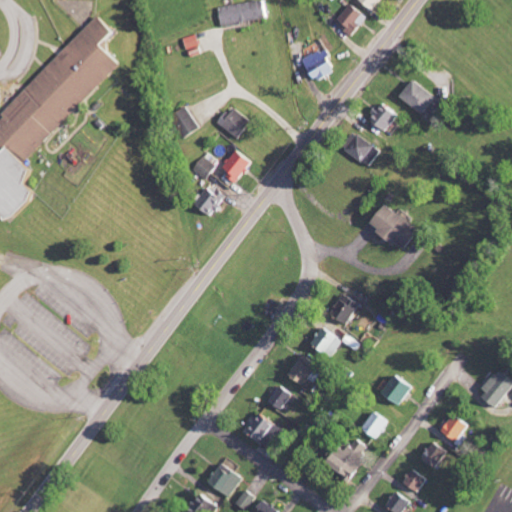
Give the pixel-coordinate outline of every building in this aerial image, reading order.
[(262,0),(222,8),(226,27),(274,18),(270,0),(262,0)] [(362,0),(362,1),(379,12),(386,0),(362,0)] [(361,34),(373,15),(354,3),(342,22),(361,34)] [(0,122),(0,205),(19,223),(47,194),(39,186),(40,168),(32,162),(128,63),(109,45),(122,32),(104,15),(0,122)] [(342,70),(328,48),(307,61),(321,83),(342,70)] [(425,114),(439,97),(418,79),(404,96),(425,114)] [(373,120),(391,129),(401,112),(383,102),(373,120)] [(194,135),(205,129),(191,105),(180,112),(194,135)] [(258,122),(237,106),(224,124),(246,140),(258,122)] [(372,166),(383,151),(360,133),(348,149),(372,166)] [(235,172),(233,175),(241,183),(258,162),(242,149),(228,166),(235,172)] [(212,179),(221,167),(207,157),(198,169),(212,179)] [(201,204),(221,214),(230,197),(210,187),(201,204)] [(376,226),(409,250),(424,230),(390,206),(376,226)] [(363,304),(348,294),(335,315),(350,325),(363,304)] [(346,339),(325,327),(315,344),(336,357),(346,339)] [(312,386),(324,365),(305,354),(293,374),(312,386)] [(501,406),(511,391),(511,375),(503,369),(485,394),(501,406)] [(417,385),(398,374),(388,393),(406,403),(417,385)] [(286,410),(296,393),(284,385),(274,402),(286,410)] [(393,421),(379,411),(366,430),(381,440),(393,421)] [(266,440),(280,425),(266,413),(253,427),(266,440)] [(444,431),(463,446),(470,438),(465,434),(472,425),(458,414),(444,431)] [(373,447),(359,439),(350,453),(337,446),(328,460),(356,476),(373,447)] [(452,451),(436,441),(425,458),(440,468),(452,451)] [(245,474),(222,464),(213,485),(236,495),(245,474)] [(407,482),(422,492),(431,478),(416,469),(407,482)] [(249,511),(259,497),(248,490),(238,504),(249,511)] [(391,507),(400,511),(408,511),(415,500),(399,492),(391,507)] [(214,511),(219,502),(201,493),(192,511),(214,511)] [(282,511),(283,511),(266,500),(258,511),(282,511)]
